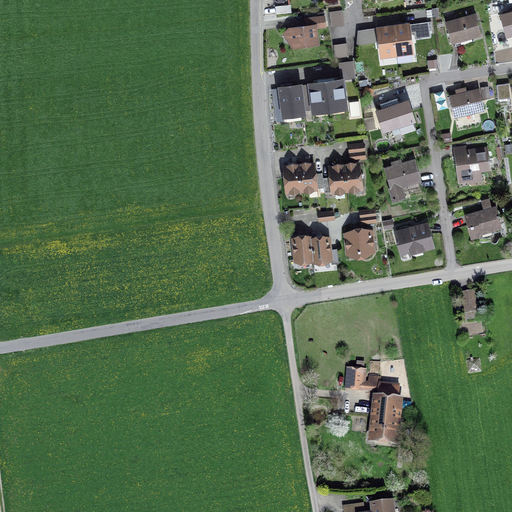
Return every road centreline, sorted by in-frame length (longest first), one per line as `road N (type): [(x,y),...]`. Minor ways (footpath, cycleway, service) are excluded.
road 1 (residential): [(255,0),(282,301)]
road 2 (residential): [(282,301),(0,349)]
road 3 (residential): [(453,274),(424,81),(511,68)]
road 4 (residential): [(282,301),(316,511)]
road 5 (residential): [(453,274),(282,301)]
